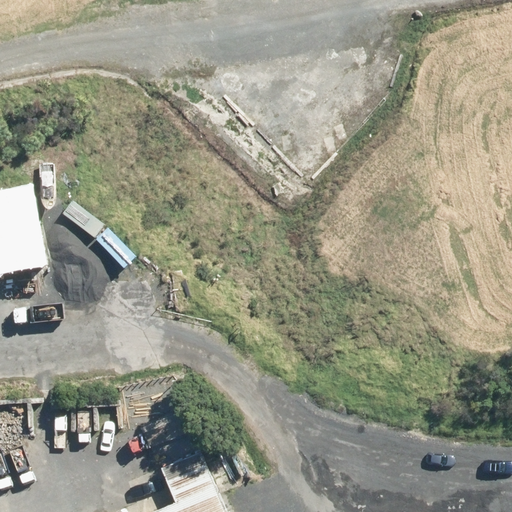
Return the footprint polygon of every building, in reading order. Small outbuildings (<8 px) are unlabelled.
[(373,61),(356,67),(369,105),(386,99),(373,61)] [(325,99),(312,110),(339,141),(352,129),(325,99)] [(283,134),(269,147),(295,176),(309,164),(283,134)] [(260,154),(247,166),(274,193),(287,181),(260,154)] [(32,187),(0,192),(0,276),(47,267),(32,187)] [(231,449),(207,460),(221,492),(245,481),(231,449)] [(227,511),(203,453),(164,469),(177,502),(151,511),(227,511)] [(225,495),(234,510),(246,503),(247,505),(257,499),(248,483),(225,495)]
